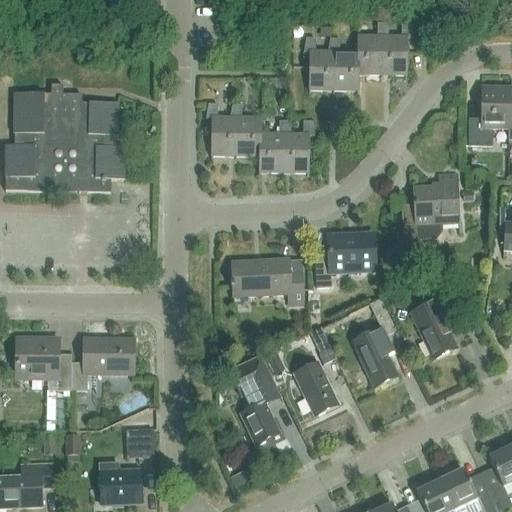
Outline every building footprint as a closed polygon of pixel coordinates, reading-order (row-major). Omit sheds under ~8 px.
[(381,78),(381,39),(388,39),(383,27),(375,26),(375,38),(356,38),(356,53),(357,53),(357,77),(357,78),(381,78)] [(400,39),(388,39),(381,39),(381,78),(405,78),(406,41),(412,41),(407,27),(400,26),(400,39)] [(333,53),(324,52),(312,52),(312,41),(305,41),(300,55),(309,55),(309,91),(333,91),(333,53)] [(324,52),(333,53),(333,91),(357,92),(357,78),(357,77),(357,53),(356,53),(336,53),(337,42),(329,42),(324,52)] [(82,97),(61,97),(62,88),(52,87),(51,96),(14,96),(13,148),(5,148),(4,179),(6,179),(6,193),(109,195),(110,183),(124,183),(125,150),(103,149),(104,137),(117,138),(118,106),(82,106),(82,97)] [(491,132),(506,132),(507,90),(498,89),(498,94),(481,93),(480,121),(466,120),(466,149),(491,149),(491,132)] [(236,120),(229,120),(217,119),(218,107),(208,107),(205,121),(211,121),(210,157),(234,157),(236,120)] [(229,120),(236,120),(234,157),(258,158),(259,158),(260,136),(260,120),(241,119),(242,108),(232,108),(229,120)] [(260,136),(259,158),(258,158),(258,174),(283,174),(284,136),(291,136),(286,124),(279,123),(278,136),(260,136)] [(291,136),(284,136),(283,174),(309,175),(310,138),(314,138),(311,124),(302,124),(302,137),(291,136)] [(401,209),(402,243),(415,242),(436,241),(442,234),(442,226),(457,226),(455,179),(438,180),(439,192),(413,192),(413,208),(401,209)] [(463,195),(463,203),(474,203),(473,194),(463,195)] [(511,232),(505,233),(505,232),(503,232),(503,255),(511,255),(511,232)] [(385,237),(372,238),(373,249),(386,248),(385,237)] [(373,249),(372,238),(327,240),(328,256),(314,256),(315,289),(330,289),(330,274),(374,272),(373,249)] [(232,300),(288,297),(288,307),(303,306),(300,264),(288,265),(288,263),(231,266),(231,270),(228,270),(227,275),(229,280),(231,280),(232,300)] [(428,279),(439,301),(445,298),(450,295),(439,274),(428,279)] [(445,298),(439,301),(409,316),(432,362),(457,350),(449,335),(460,329),(445,298)] [(392,326),(380,301),(369,307),(380,331),(392,326)] [(302,323),(289,328),(294,341),(306,336),(302,323)] [(335,360),(332,353),(321,331),(310,337),(318,353),(320,357),(319,358),(323,366),(335,360)] [(357,360),(372,391),(397,379),(382,348),(381,348),(374,333),(350,344),(358,359),(357,360)] [(57,395),(71,395),(71,367),(58,367),(58,343),(15,341),(16,352),(15,378),(43,378),(43,382),(48,382),(47,395),(57,395)] [(84,343),(84,353),(84,367),(71,367),(71,395),(87,395),(88,377),(133,377),(133,344),(84,343)] [(266,408),(281,401),(261,359),(228,375),(240,399),(243,398),(250,413),(239,418),(254,448),(279,436),(266,408)] [(268,369),(273,378),(284,372),(280,364),(268,369)] [(338,408),(318,365),(293,377),(313,420),(338,408)] [(154,461),(153,432),(125,433),(127,462),(154,461)] [(0,447),(11,448),(11,435),(0,434),(0,447)] [(66,438),(66,459),(80,459),(80,438),(66,438)] [(43,440),(44,458),(61,457),(59,439),(43,440)] [(511,451),(511,449),(488,460),(494,472),(480,478),(495,511),(508,511),(511,510),(511,508),(508,501),(509,501),(503,489),(511,484),(511,451)] [(140,475),(119,475),(119,466),(100,466),(101,506),(141,506),(140,475)] [(0,511),(42,510),(41,493),(54,492),(53,468),(21,469),(21,480),(0,481),(0,511)] [(438,484),(451,511),(495,511),(494,508),(480,478),(468,484),(463,472),(438,484)] [(451,511),(438,484),(416,494),(420,502),(407,508),(409,511),(451,511)]
